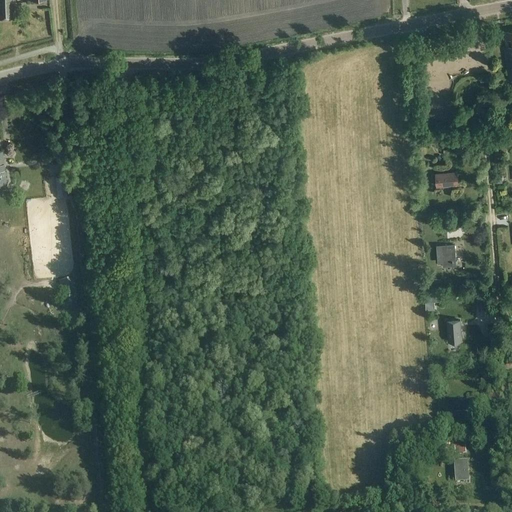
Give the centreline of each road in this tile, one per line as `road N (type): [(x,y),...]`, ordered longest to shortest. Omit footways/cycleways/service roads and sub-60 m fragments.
road 1 (track): [(410,25),(416,129),(432,138),(477,138),(486,154),(505,455)]
road 2 (tertiary): [(62,64),(233,59),(511,6)]
road 3 (track): [(123,63),(146,316),(148,511)]
